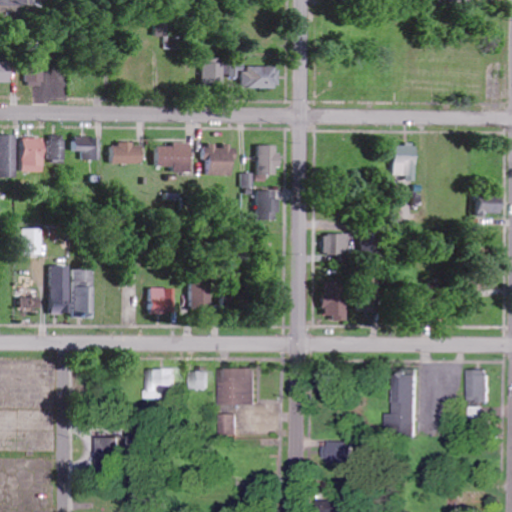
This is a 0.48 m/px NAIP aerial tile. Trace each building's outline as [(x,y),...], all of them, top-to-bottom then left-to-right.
[(153,37),(166,36),(166,22),(153,23),(153,37)] [(181,50),(182,35),(165,34),(164,49),(181,50)] [(0,81),(11,81),(10,62),(0,61),(0,81)] [(224,85),(224,62),(202,63),(203,86),(224,85)] [(246,66),(246,63),(225,63),(225,77),(242,77),(242,88),(279,89),(280,67),(246,66)] [(44,83),(43,64),(26,65),(27,84),(44,83)] [(18,135),(0,135),(0,177),(18,177),(18,135)] [(50,136),(51,161),(66,161),(65,136),(50,136)] [(45,172),(46,139),(22,138),(21,171),(45,172)] [(175,167),(175,172),(191,173),(192,143),(174,143),(174,147),(159,146),(159,161),(157,161),(157,167),(175,167)] [(280,175),(280,154),(278,154),(278,146),(258,145),(257,175),(280,175)] [(206,176),(233,175),(233,146),(202,146),(202,160),(206,160),(206,176)] [(97,159),(98,149),(83,149),(83,159),(97,159)] [(130,158),(129,149),(114,150),(115,158),(130,158)] [(399,173),(416,175),(419,155),(412,154),(413,151),(401,150),(399,173)] [(254,188),(254,173),(241,174),(241,188),(254,188)] [(258,191),(258,221),(278,221),(278,198),(275,198),(275,191),(258,191)] [(476,214),(503,215),(504,198),(477,198),(476,214)] [(43,255),(43,228),(23,229),(23,256),(43,255)] [(324,234),(324,255),(354,256),(355,235),(324,234)] [(50,315),(70,315),(71,266),(50,266),(50,315)] [(94,318),(95,270),(74,269),(73,317),(94,318)] [(325,282),(326,320),(348,320),(347,281),(325,282)] [(190,283),(190,308),(214,307),(214,282),(190,283)] [(241,297),(224,298),(225,310),(253,308),(251,283),(240,284),(241,297)] [(149,289),(150,314),(177,314),(177,288),(149,289)] [(44,292),(21,291),(21,311),(43,311),(44,292)] [(377,297),(360,299),(361,313),(379,312),(377,297)] [(261,405),(260,368),(223,369),(223,405),(261,405)] [(152,397),(181,397),(181,369),(152,369),(152,397)] [(494,370),(472,369),(472,402),(493,402),(494,370)] [(213,372),(194,371),(194,389),(213,389),(213,372)] [(423,387),(410,387),(410,402),(399,402),(399,414),(390,414),(390,432),(423,432),(423,387)] [(235,414),(223,415),(223,435),(236,434),(235,414)] [(132,464),(133,439),(109,438),(108,463),(132,464)] [(361,442),(334,441),(333,463),(360,464),(361,442)]
